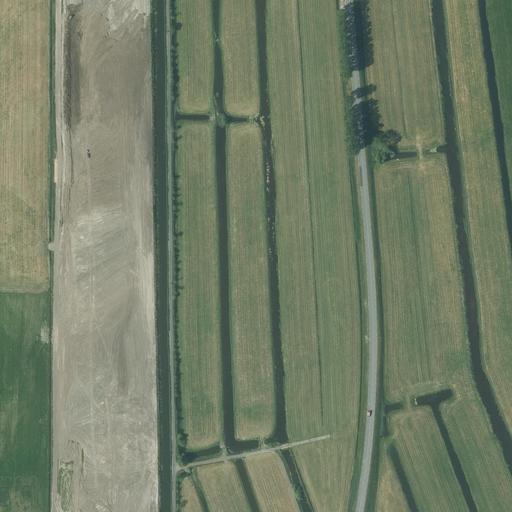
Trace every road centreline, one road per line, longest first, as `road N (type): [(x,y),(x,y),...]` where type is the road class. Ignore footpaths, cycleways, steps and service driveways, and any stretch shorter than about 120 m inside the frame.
road 1 (primary): [(358,511),(372,328),(349,0)]
road 2 (unclassified): [(174,511),(167,0)]
road 3 (track): [(56,301),(59,0)]
